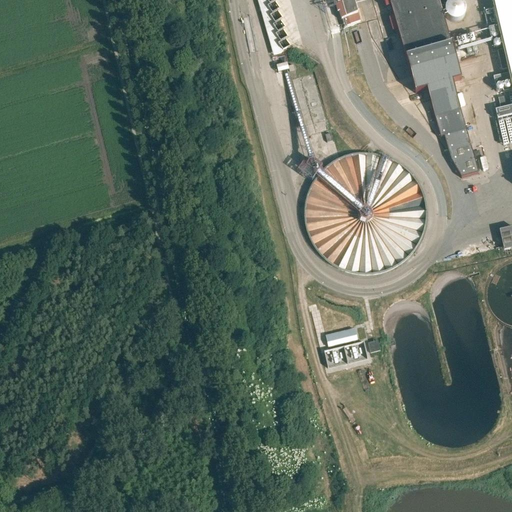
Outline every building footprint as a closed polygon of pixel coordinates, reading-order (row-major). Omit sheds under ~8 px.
[(334,0),(341,22),(344,30),(356,26),(360,25),(352,0),(334,0)] [(461,83),(451,48),(437,1),(440,0),(388,0),(406,61),(415,95),(426,92),(440,139),(443,138),(450,161),(462,180),(478,175),(463,123),(453,85),(461,83)] [(463,6),(461,4),(459,3),(456,2),(453,2),(450,3),(448,5),(446,8),(445,10),(444,13),(445,16),(447,19),(449,21),(451,23),(454,23),(457,23),(460,22),(463,20),(464,18),(465,15),(466,12),(465,9),(463,6)] [(511,2),(506,4),(493,7),(496,20),(508,71),(509,75),(493,78),(495,87),(499,86),(501,91),(496,92),(498,100),(498,99),(501,113),(511,110),(511,2)] [(371,155),(361,155),(351,156),(342,159),(333,164),(325,169),(318,176),(313,184),(308,193),(305,202),(304,212),(304,222),(306,232),(309,241),(314,250),(320,257),(328,264),(336,269),(345,273),(355,275),(364,276),(374,275),(384,273),(393,269),(401,264),(408,257),(415,250),(419,241),(423,232),(425,222),(425,216),(424,206),(422,196),(418,187),(413,179),(406,172),(399,165),(395,163),(390,160),(381,157),(371,155)] [(511,228),(500,231),(504,251),(511,249),(511,228)] [(326,338),(328,349),(357,342),(354,331),(326,338)] [(370,354),(380,352),(378,342),(368,345),(370,354)]
